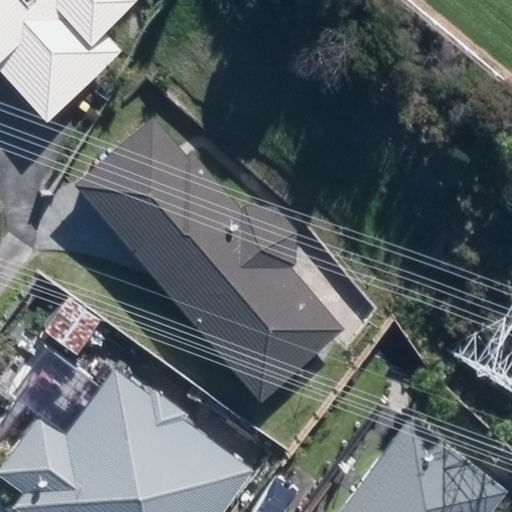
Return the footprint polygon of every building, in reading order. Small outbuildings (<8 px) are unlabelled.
[(132,0),(0,0),(0,71),(42,118),(120,48),(101,28),(132,0)] [(70,179),(256,396),(341,324),(291,264),(294,225),(272,200),(236,201),(155,106),(70,179)] [(64,290),(39,330),(81,356),(106,317),(64,290)] [(68,377),(22,344),(0,375),(0,377),(46,409),(68,377)] [(214,511),(249,465),(177,412),(180,407),(150,386),(147,390),(110,363),(63,429),(35,408),(0,456),(0,473),(20,488),(10,503),(22,511),(214,511)] [(480,511),(501,486),(405,413),(328,511),(480,511)]
